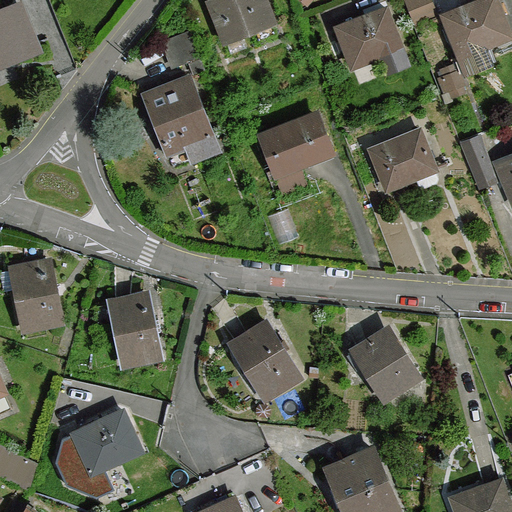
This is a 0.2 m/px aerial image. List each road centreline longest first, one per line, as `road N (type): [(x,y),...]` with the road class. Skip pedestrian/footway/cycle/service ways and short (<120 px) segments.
road 1 (residential): [(511,298),(233,273),(131,247)]
road 2 (residential): [(131,247),(89,177),(78,97)]
road 3 (residential): [(131,247),(0,202)]
road 4 (residential): [(78,97),(155,0)]
road 5 (residential): [(0,191),(78,97)]
